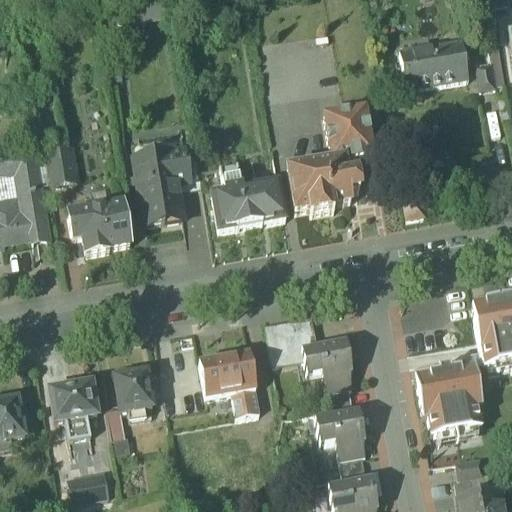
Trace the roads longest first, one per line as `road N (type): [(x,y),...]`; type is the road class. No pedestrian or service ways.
road 1 (tertiary): [(371,270),(0,339)]
road 2 (residential): [(414,511),(371,270)]
road 3 (tertiary): [(511,244),(371,270)]
